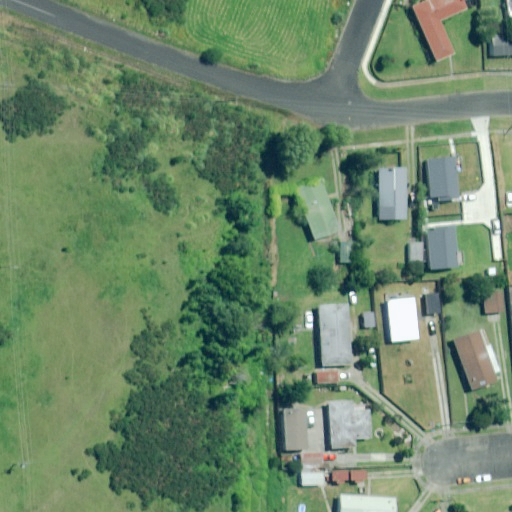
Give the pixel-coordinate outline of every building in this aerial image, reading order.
[(475,7),(472,0),(419,0),(408,4),(427,61),(447,55),(435,20),(475,7)] [(507,36),(488,37),(489,56),(508,55),(507,36)] [(450,196),(450,160),(429,161),(431,220),(481,219),(481,195),(450,196)] [(402,219),(401,168),(374,169),(376,219),(402,219)] [(334,232),(316,180),(294,188),(312,240),(334,232)] [(430,243),(419,243),(419,263),(430,263),(430,243)] [(354,250),(338,249),(337,262),(353,263),(354,250)] [(502,292),(481,292),(481,312),(502,312),(502,292)] [(436,313),(435,293),(422,293),(424,314),(436,313)] [(350,364),(344,304),(315,306),(321,367),(350,364)] [(480,347),(475,331),(450,338),(466,390),(491,382),(489,374),(495,372),(487,345),(480,347)] [(335,383),(335,371),(315,372),(315,383),(335,383)] [(365,402),(323,403),(324,417),(328,417),(328,448),(352,448),(352,438),(366,438),(365,402)] [(303,410),(281,410),(282,450),(303,450),(303,410)] [(344,471),(331,471),(330,483),(343,484),(344,471)] [(321,472),(300,472),(300,485),(321,485),(321,472)] [(389,511),(390,498),(337,496),(336,511),(389,511)]
